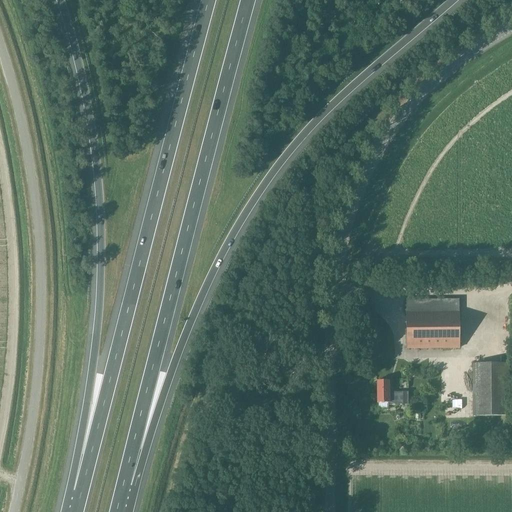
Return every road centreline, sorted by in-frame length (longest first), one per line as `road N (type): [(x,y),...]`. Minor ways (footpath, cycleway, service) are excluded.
road 1 (motorway): [(122,484),(203,290),(248,207),(311,125),(452,0)]
road 2 (unclassified): [(329,511),(332,292),(352,202),(410,105),(511,27)]
road 3 (motorway): [(208,0),(80,491)]
road 4 (motorway): [(122,484),(247,0)]
road 5 (motorway): [(59,0),(86,102),(98,208),(80,491)]
road 6 (unclassified): [(13,511),(35,390),(41,284),(31,175),(0,46)]
